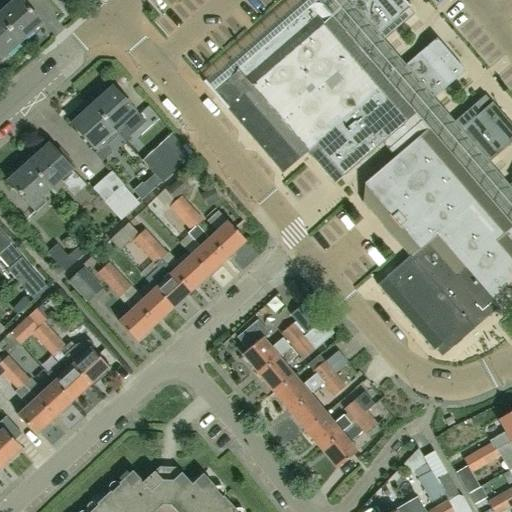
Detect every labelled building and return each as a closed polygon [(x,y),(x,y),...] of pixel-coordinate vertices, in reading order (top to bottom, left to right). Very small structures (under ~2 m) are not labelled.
[(7,0),(0,6),(0,21),(20,44),(40,25),(17,0),(7,0)] [(400,0),(352,0),(349,3),(382,41),(413,15),(400,0)] [(312,7),(310,9),(309,8),(259,51),(357,165),(416,114),(331,17),(330,18),(321,8),(319,6),(317,6),(314,6),(312,7)] [(0,61),(20,44),(0,21),(0,61)] [(419,84),(449,56),(435,41),(404,67),(419,84)] [(357,165),(259,51),(211,93),(282,175),(306,154),(334,185),(357,165)] [(463,73),(449,56),(419,84),(432,100),(463,73)] [(90,106),(117,136),(138,117),(111,87),(90,106)] [(511,142),(511,129),(484,97),(453,124),(487,164),(511,142)] [(117,136),(90,106),(70,124),(96,153),(94,155),(102,163),(112,153),(106,146),(117,136)] [(464,269),(492,301),(511,283),(511,241),(505,234),(511,227),(511,225),(429,129),(364,185),(362,202),(409,257),(411,256),(422,247),(436,263),(439,260),(454,277),(464,269)] [(80,181),(72,171),(47,144),(26,164),(50,191),(51,190),(57,196),(66,187),(70,191),(80,181)] [(167,177),(189,157),(180,146),(158,166),(167,177)] [(50,191),(26,164),(6,182),(31,209),(31,208),(35,212),(45,202),(42,199),(50,191)] [(100,181),(129,214),(139,204),(111,172),(100,181)] [(190,187),(182,178),(167,191),(175,200),(190,187)] [(129,214),(100,181),(92,189),(121,221),(129,214)] [(140,201),(149,193),(142,186),(141,184),(132,192),(140,201)] [(214,188),(202,195),(208,207),(220,201),(214,188)] [(175,202),(164,190),(155,198),(168,212),(170,210),(190,232),(187,235),(200,248),(191,257),(209,275),(226,259),(209,240),(211,239),(197,226),(175,202)] [(175,202),(197,226),(203,220),(181,197),(175,202)] [(155,290),(172,309),(191,292),(174,273),(161,259),(139,235),(129,224),(128,223),(118,233),(129,245),(132,242),(152,262),(157,268),(145,279),(155,290)] [(228,223),(211,239),(209,240),(226,259),(245,242),(228,223)] [(139,235),(161,259),(167,253),(145,230),(139,235)] [(0,253),(10,245),(0,234),(0,253)] [(63,272),(73,264),(82,256),(76,248),(67,256),(57,245),(47,253),(63,272)] [(422,247),(411,256),(468,322),(492,301),(464,269),(454,277),(439,260),(436,263),(422,247)] [(409,257),(376,285),(433,351),(468,322),(411,256),(409,257)] [(191,257),(174,273),(191,292),(209,275),(191,257)] [(21,258),(6,270),(33,301),(47,288),(21,258)] [(124,292),(131,286),(109,263),(102,269),(124,292)] [(68,281),(86,302),(102,288),(83,267),(68,281)] [(96,274),(118,298),(124,292),(102,269),(96,274)] [(48,296),(60,307),(73,293),(61,282),(48,296)] [(274,283),(275,311),(288,311),(288,282),(274,283)] [(137,307),(154,325),(172,309),(155,290),(144,300),(137,307)] [(289,316),(295,322),(280,334),(291,347),(305,335),(319,324),(303,304),(289,316)] [(136,342),(154,325),(137,307),(131,312),(119,323),(136,342)] [(241,356),(257,375),(273,361),(290,347),(282,338),(269,349),(262,340),(267,335),(256,322),(236,339),(246,351),(241,356)] [(54,335),(43,324),(31,336),(42,347),(43,346),(54,335)] [(66,348),(54,335),(43,346),(42,347),(58,363),(46,375),(54,383),(54,384),(71,403),(90,385),(60,353),(66,348)] [(291,347),(290,347),(273,361),(257,375),(272,394),(293,377),(285,367),(298,356),(301,360),(316,348),(305,335),(291,347)] [(370,369),(388,363),(379,338),(361,345),(370,369)] [(70,344),(66,348),(60,353),(90,385),(97,378),(100,381),(109,372),(107,370),(108,369),(91,350),(83,357),(70,344)] [(293,377),(272,394),(288,413),(308,396),(322,385),(335,374),(347,364),(337,351),(311,372),(314,375),(300,386),(293,377)] [(6,357),(0,362),(0,363),(0,364),(0,363),(0,372),(7,380),(18,370),(6,357)] [(18,370),(7,380),(17,391),(14,394),(27,408),(18,417),(35,436),(53,419),(36,400),(24,387),(29,382),(18,370)] [(335,374),(322,385),(332,397),(345,386),(335,374)] [(36,400),(53,419),(71,403),(54,384),(44,393),(43,394),(36,400)] [(324,415),(308,396),(288,413),(304,432),(324,415)] [(324,415),(304,432),(320,451),(340,434),(354,423),(367,412),(356,399),(343,410),(345,413),(332,424),(324,415)] [(511,440),(511,410),(497,420),(505,432),(489,441),(490,443),(494,451),(511,440)] [(340,434),(320,451),(336,470),(356,453),(347,443),(361,432),(364,435),(377,424),(367,412),(354,423),(340,434)] [(0,433),(0,463),(2,466),(21,449),(13,441),(21,434),(6,417),(0,422),(0,427),(3,431),(0,433)] [(444,421),(447,427),(454,424),(451,417),(444,421)] [(511,440),(494,451),(490,443),(476,451),(485,466),(500,457),(502,462),(511,455),(511,440)] [(435,453),(424,458),(418,447),(404,463),(411,476),(427,467),(446,501),(458,495),(435,453)] [(485,466),(476,451),(467,456),(465,453),(461,456),(471,474),(485,466)] [(236,511),(202,475),(191,485),(181,474),(153,473),(142,483),(132,472),(88,511),(155,511),(162,507),(169,507),(174,511),(236,511)] [(509,507),(511,505),(511,487),(501,493),(509,507)] [(473,505),(483,500),(477,489),(467,495),(473,505)] [(501,493),(487,501),(492,511),(500,511),(509,507),(501,493)] [(392,511),(434,511),(433,509),(426,511),(424,511),(416,498),(393,511),(392,511)] [(453,511),(447,501),(433,509),(434,511),(453,511)]
